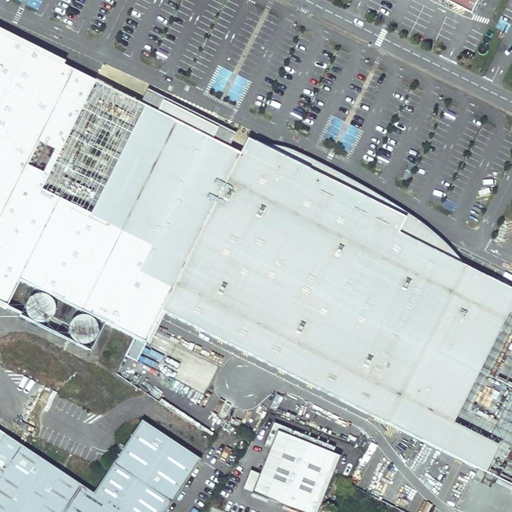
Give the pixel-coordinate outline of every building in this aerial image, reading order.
[(446,0),(474,14),(480,0),(446,0)] [(93,81),(0,34),(0,304),(1,305),(0,306),(4,309),(5,307),(18,281),(103,323),(145,344),(160,314),(411,438),(491,277),(398,231),(405,217),(336,183),(329,197),(285,176),(292,161),(246,138),(239,153),(210,139),(216,127),(162,100),(156,112),(123,96),(70,203),(40,188),(93,81)] [(123,96),(93,81),(40,188),(70,203),(123,96)] [(333,116),(324,138),(335,143),(344,121),(333,116)] [(397,176),(407,181),(415,164),(405,160),(397,176)] [(336,183),(292,161),(285,176),(329,197),(336,183)] [(511,287),(491,277),(411,438),(511,488),(511,287)] [(18,281),(5,307),(19,314),(18,316),(89,351),(103,323),(18,281)] [(138,362),(157,369),(162,354),(143,348),(138,362)] [(115,459),(93,494),(120,511),(165,511),(200,460),(141,421),(124,447),(115,459)] [(276,429),(253,488),(315,511),(339,453),(276,429)] [(63,511),(81,486),(0,431),(0,511),(63,511)] [(119,444),(111,456),(115,459),(124,447),(119,444)] [(120,511),(93,494),(81,486),(63,511),(120,511)]
